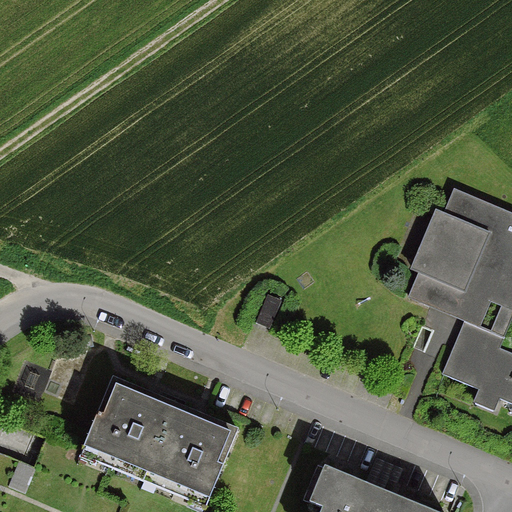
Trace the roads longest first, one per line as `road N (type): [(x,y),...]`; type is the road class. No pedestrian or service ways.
road 1 (residential): [(511,487),(117,314),(69,305),(0,332)]
road 2 (track): [(217,0),(0,152)]
